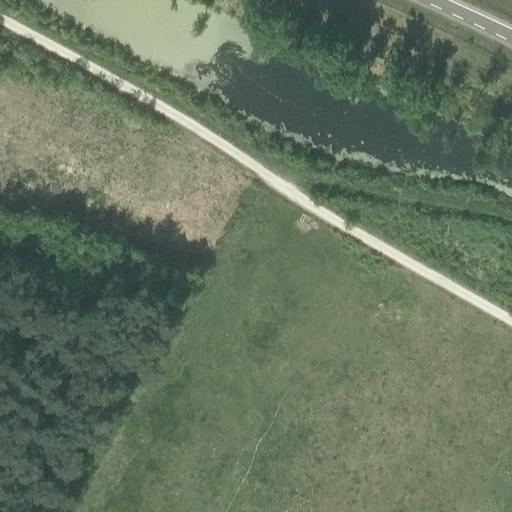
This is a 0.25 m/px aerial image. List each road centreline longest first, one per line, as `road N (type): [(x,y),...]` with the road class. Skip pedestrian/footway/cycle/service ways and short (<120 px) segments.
road 1 (track): [(511,323),(0,21)]
road 2 (track): [(268,178),(486,211),(511,226)]
